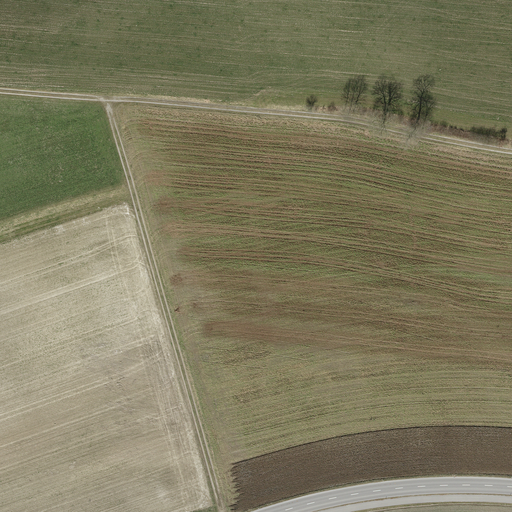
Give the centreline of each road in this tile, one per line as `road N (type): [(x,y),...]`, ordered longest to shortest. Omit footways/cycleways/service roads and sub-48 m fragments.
road 1 (track): [(0,93),(339,120),(511,153)]
road 2 (track): [(223,511),(108,99)]
road 3 (tertiary): [(511,489),(373,494),(291,511)]
